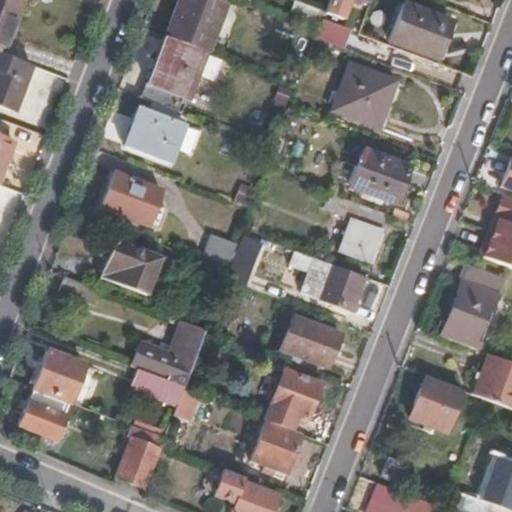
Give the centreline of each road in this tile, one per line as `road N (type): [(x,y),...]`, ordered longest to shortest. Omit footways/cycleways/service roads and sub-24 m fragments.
road 1 (residential): [(511,31),(320,511)]
road 2 (residential): [(126,0),(0,334)]
road 3 (residential): [(128,511),(0,455)]
